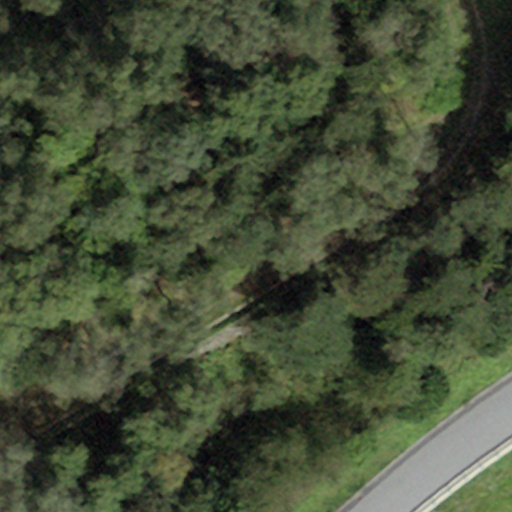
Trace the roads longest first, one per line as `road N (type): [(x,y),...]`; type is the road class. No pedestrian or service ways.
road 1 (track): [(0,442),(388,201),(430,165),(466,117),(480,76),(476,22),(465,0)]
road 2 (tertiary): [(511,415),(383,511)]
